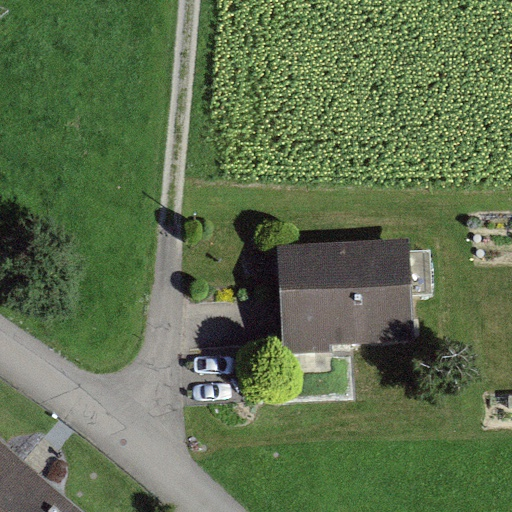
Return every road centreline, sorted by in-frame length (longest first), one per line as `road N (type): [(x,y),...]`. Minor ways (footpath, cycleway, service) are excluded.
road 1 (track): [(118,417),(162,372),(188,0)]
road 2 (residential): [(214,511),(118,417),(0,337)]
